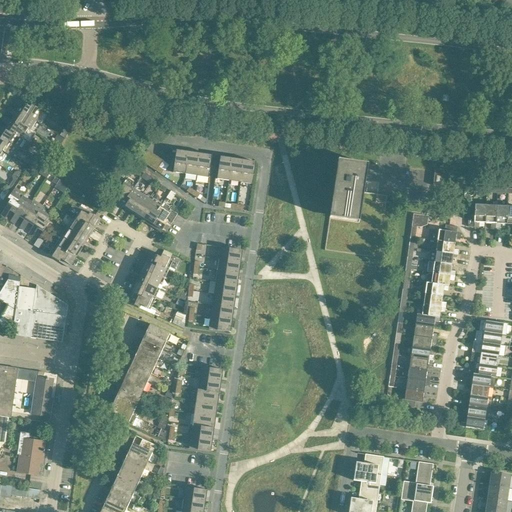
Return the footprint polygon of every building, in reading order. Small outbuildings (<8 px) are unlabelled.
[(20,107),(16,112),(25,117),(26,115),(36,122),(43,110),(32,104),(31,106),(16,96),(12,102),(17,105),(20,107)] [(13,116),(10,121),(19,127),(20,124),(28,129),(28,130),(30,131),(36,122),(26,115),(25,117),(16,112),(9,107),(6,112),(11,115),(13,116)] [(19,127),(10,121),(3,116),(0,121),(5,124),(8,125),(5,130),(13,136),(14,133),(22,138),(30,143),(35,134),(30,131),(28,130),(28,129),(20,124),(19,127)] [(0,127),(0,133),(2,134),(0,137),(0,139),(7,144),(9,142),(19,149),(26,153),(32,144),(30,143),(22,138),(14,133),(13,136),(5,130),(0,127)] [(7,144),(0,139),(0,152),(2,154),(3,152),(8,155),(13,158),(19,149),(9,142),(7,144)] [(147,150),(140,161),(145,164),(152,153),(147,150)] [(176,151),(173,173),(185,174),(188,152),(176,151)] [(188,152),(185,174),(197,176),(200,154),(188,152)] [(152,153),(145,164),(150,168),(157,157),(152,153)] [(200,154),(197,176),(208,178),(212,156),(200,154)] [(157,157),(150,168),(155,171),(158,167),(163,160),(157,157)] [(220,157),(217,179),(229,181),(232,159),(220,157)] [(232,159),(229,181),(241,182),(244,161),(232,159)] [(244,161),(241,182),(252,184),(256,162),(244,161)] [(363,192),(365,181),(368,165),(338,161),(331,204),(325,251),(378,258),(387,196),(363,192)] [(433,186),(442,187),(443,171),(435,170),(433,186)] [(153,179),(144,173),(142,177),(151,183),(153,179)] [(56,185),(55,188),(63,193),(67,185),(59,180),(56,185)] [(118,192),(120,192),(121,193),(115,203),(124,209),(131,199),(128,197),(135,187),(126,181),(118,192)] [(137,203),(142,195),(144,192),(135,187),(128,197),(131,199),(124,209),(133,215),(140,205),(137,203)] [(10,200),(6,208),(15,214),(20,207),(18,205),(24,197),(25,195),(15,188),(8,199),(10,200)] [(133,215),(142,221),(149,211),(146,209),(151,201),(142,195),(137,203),(140,205),(133,215)] [(15,214),(10,222),(15,225),(20,217),(24,220),(29,212),(27,211),(33,202),(32,202),(24,197),(18,205),(20,207),(15,214)] [(29,212),(24,220),(33,226),(39,218),(36,216),(43,206),(33,200),(32,202),(33,202),(27,211),(29,212)] [(155,215),(161,207),(151,201),(146,209),(149,211),(142,221),(151,226),(158,216),(155,215)] [(486,206),(484,223),(491,224),(491,228),(495,228),(497,206),(497,203),(493,203),(493,206),(486,206)] [(479,223),(484,223),(486,206),(475,205),(474,215),(468,215),(468,227),(479,228),(479,223)] [(33,226),(28,233),(33,236),(38,229),(43,232),(48,224),(46,222),(52,212),(43,206),(36,216),(39,218),(33,226)] [(497,206),(495,228),(500,229),(500,224),(506,224),(507,207),(497,206)] [(168,222),(171,225),(171,224),(178,214),(171,211),(170,213),(161,207),(155,215),(158,216),(151,226),(161,233),(168,222)] [(80,211),(74,220),(83,225),(84,223),(94,229),(100,220),(100,219),(95,216),(90,213),(88,215),(78,209),(78,210),(80,211)] [(74,220),(69,229),(77,234),(79,232),(89,238),(94,229),(84,223),(83,225),(74,220)] [(439,230),(437,241),(455,244),(456,238),(460,238),(461,233),(456,233),(457,227),(445,225),(444,231),(439,230)] [(69,229),(63,238),(71,243),(73,241),(83,247),(89,238),(79,232),(77,234),(69,229)] [(63,238),(57,247),(65,252),(67,250),(77,256),(83,247),(73,241),(71,243),(63,238)] [(437,241),(436,252),(458,255),(458,250),(454,250),(455,244),(437,241)] [(48,255),(59,262),(61,260),(70,266),(77,256),(67,250),(65,252),(57,247),(51,256),(49,254),(48,255)] [(221,247),(219,259),(241,262),(243,251),(221,247)] [(428,262),(434,263),(452,265),(452,259),(457,260),(458,255),(436,252),(430,251),(428,262)] [(172,260),(162,255),(160,258),(150,253),(145,264),(156,269),(157,266),(167,270),(172,260)] [(219,259),(217,271),(239,274),(241,262),(219,259)] [(412,262),(407,261),(406,269),(410,270),(417,271),(417,266),(411,266),(412,262)] [(427,272),(432,273),(455,276),(455,271),(451,271),(452,265),(434,263),(428,262),(427,272)] [(145,264),(141,273),(152,278),(153,276),(163,280),(167,270),(157,266),(156,269),(145,264)] [(217,271),(216,282),(237,286),(239,274),(217,271)] [(152,278),(141,273),(136,283),(147,288),(148,285),(158,289),(163,280),(153,276),(152,278)] [(455,276),(432,273),(431,284),(448,286),(449,280),(454,281),(455,276)] [(16,309),(19,287),(20,282),(8,280),(0,292),(0,299),(16,310),(16,309)] [(216,282),(214,294),(236,297),(237,286),(216,282)] [(136,283),(131,293),(142,298),(144,295),(154,299),(158,289),(148,285),(147,288),(136,283)] [(426,283),(424,294),(442,297),(443,290),(448,291),(448,286),(431,284),(426,283)] [(19,287),(16,310),(12,335),(63,343),(68,306),(37,285),(36,290),(19,287)] [(152,310),(149,309),(154,299),(144,295),(142,298),(131,293),(127,303),(138,308),(140,305),(151,311),(152,310)] [(214,294),(212,306),(234,309),(236,297),(214,294)] [(424,294),(423,305),(445,308),(446,303),(441,302),(442,297),(424,294)] [(423,305),(421,315),(439,317),(440,312),(445,313),(445,308),(423,305)] [(212,306),(210,317),(232,321),(234,309),(212,306)] [(439,317),(421,315),(417,314),(415,325),(433,328),(434,322),(438,323),(439,317)] [(210,317),(209,329),(230,332),(232,321),(210,317)] [(507,324),(481,321),(479,332),(502,335),(506,336),(507,324)] [(145,326),(143,331),(146,333),(146,332),(166,342),(170,334),(150,324),(149,327),(145,326)] [(415,325),(414,336),(436,339),(437,334),(432,334),(433,328),(415,325)] [(475,341),(500,345),(502,335),(479,332),(476,331),(475,341)] [(162,350),(166,342),(146,332),(146,333),(142,341),(162,350)] [(414,336),(412,347),(430,349),(431,343),(435,344),(436,339),(414,336)] [(142,341),(139,349),(159,358),(162,350),(142,341)] [(472,352),(499,356),(500,345),(475,341),(473,341),(472,352)] [(412,347),(411,358),(433,361),(434,356),(429,355),(430,349),(412,347)] [(139,349),(135,357),(155,366),(159,358),(139,349)] [(470,363),(497,367),(499,356),(472,352),(470,363)] [(135,357),(131,365),(151,374),(155,366),(135,357)] [(405,368),(409,368),(427,371),(428,365),(432,365),(433,361),(411,358),(406,357),(405,368)] [(473,374),(473,375),(491,377),(495,378),(497,367),(470,363),(469,374),(473,374)] [(147,383),(151,374),(131,365),(127,373),(147,383)] [(0,366),(0,416),(9,418),(11,418),(17,379),(18,369),(0,366)] [(201,367),(199,379),(221,382),(223,370),(201,367)] [(427,371),(409,368),(407,379),(430,382),(430,377),(426,376),(427,371)] [(43,379),(44,373),(38,372),(32,414),(50,417),(51,404),(48,403),(49,399),(50,399),(53,380),(48,379),(46,378),(46,379),(43,379)] [(127,373),(124,381),(144,390),(147,383),(127,373)] [(495,378),(491,377),(473,375),(472,380),(468,380),(467,384),(489,388),(494,388),(495,378)] [(199,379),(198,390),(219,394),(221,382),(199,379)] [(407,379),(406,389),(424,392),(424,386),(429,387),(430,382),(407,379)] [(124,381),(120,390),(140,399),(144,390),(124,381)] [(471,390),(470,396),(488,398),(489,388),(467,384),(466,389),(471,390)] [(424,392),(406,389),(404,403),(414,408),(414,407),(426,409),(427,399),(423,398),(424,392)] [(136,407),(140,399),(120,390),(116,398),(136,407)] [(198,390),(196,402),(218,405),(219,394),(198,390)] [(464,406),(486,409),(488,398),(470,396),(469,402),(465,401),(464,406)] [(116,398),(112,406),(136,417),(137,417),(133,415),(136,407),(116,398)] [(196,402),(194,414),(216,417),(218,405),(196,402)] [(112,406),(108,415),(128,424),(132,426),(136,417),(112,406)] [(467,418),(484,420),(489,421),(491,418),(492,414),(490,410),(486,409),(464,406),(463,410),(468,411),(467,418)] [(194,414),(192,425),(214,429),(216,417),(194,414)] [(0,416),(0,448),(6,443),(9,418),(0,416)] [(461,422),(461,427),(483,431),(484,420),(467,418),(466,423),(461,422)] [(511,424),(505,423),(503,434),(511,434),(511,424)] [(192,425),(191,437),(212,440),(214,429),(192,425)] [(191,437),(189,449),(211,452),(212,440),(191,437)] [(18,473),(38,476),(39,462),(38,462),(39,458),(42,459),(43,452),(44,452),(44,450),(43,450),(44,442),(26,439),(24,456),(21,455),(18,473)] [(156,446),(155,445),(142,439),(142,440),(145,442),(142,448),(139,447),(132,444),(129,451),(149,461),(152,453),(151,452),(154,445),(156,446)] [(149,461),(129,451),(125,460),(145,469),(149,461)] [(356,462),(355,471),(379,475),(382,458),(382,457),(357,453),(357,454),(367,455),(366,464),(356,462)] [(125,460),(121,468),(141,477),(145,469),(125,460)] [(404,482),(402,491),(432,495),(433,487),(428,486),(428,482),(431,465),(431,464),(419,462),(419,463),(416,484),(404,482)] [(141,477),(121,468),(117,476),(137,485),(141,477)] [(376,493),(379,475),(355,471),(353,481),(363,482),(362,491),(376,493)] [(491,473),(489,486),(509,488),(510,476),(491,473)] [(117,476),(114,484),(134,493),(137,485),(117,476)] [(134,493),(114,484),(110,492),(130,502),(134,493)] [(1,485),(0,493),(0,496),(11,499),(11,495),(12,487),(1,485)] [(489,486),(487,498),(507,501),(509,488),(489,486)] [(12,487),(11,495),(39,499),(41,491),(12,487)] [(185,487),(183,499),(205,502),(207,490),(185,487)] [(351,498),(349,507),(374,511),(376,493),(362,491),(360,499),(351,498)] [(413,501),(411,511),(423,511),(425,506),(425,503),(431,504),(432,495),(402,491),(401,499),(413,501)] [(110,492),(106,501),(126,510),(130,502),(110,492)] [(505,511),(507,501),(487,498),(485,511),(490,511),(505,511)] [(183,499),(182,510),(192,511),(203,511),(205,502),(183,499)] [(125,511),(126,510),(106,501),(102,509),(108,511),(125,511)]
